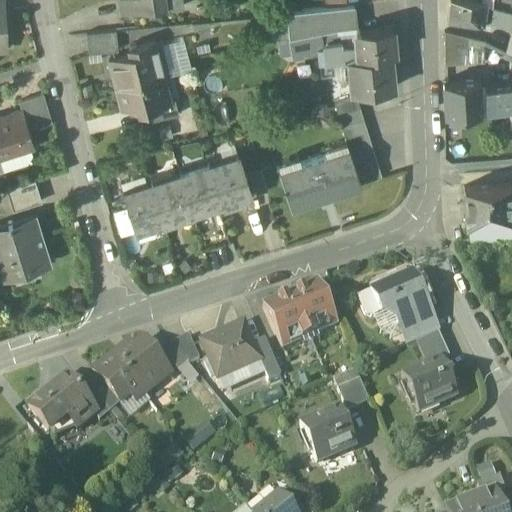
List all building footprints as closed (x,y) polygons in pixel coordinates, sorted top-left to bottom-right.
[(141,0),(118,0),(121,14),(132,13),(143,12),(141,0)] [(163,0),(141,0),(143,12),(165,9),(163,0)] [(181,0),(163,0),(165,9),(182,7),(181,0)] [(480,4),(450,0),(449,0),(447,20),(482,25),(485,8),(480,8),(480,4)] [(511,0),(511,4),(511,3),(511,14),(494,11),(491,25),(511,30),(511,0)] [(354,5),(286,12),(289,38),(332,30),(332,29),(337,29),(356,26),(354,5)] [(337,29),(332,29),(332,30),(334,43),(342,42),(342,46),(357,45),(356,31),(357,31),(356,26),(337,29)] [(357,31),(356,31),(357,45),(358,58),(390,54),(394,54),(392,27),(357,31)] [(116,30),(86,33),(88,54),(118,50),(116,30)] [(332,30),(289,38),(292,57),(303,55),(303,50),(322,46),(322,44),(334,43),(332,30)] [(485,42),(447,32),(444,33),(445,67),(486,63),(485,42)] [(130,54),(110,59),(117,88),(161,77),(164,76),(154,40),(138,44),(136,43),(130,44),(128,47),(130,54)] [(334,43),(322,44),(322,46),(324,60),(330,60),(330,61),(343,59),(358,58),(357,45),(342,46),(342,42),(334,43)] [(495,46),(485,42),(486,63),(496,62),(495,46)] [(504,51),(495,46),(496,62),(496,68),(505,66),(504,51)] [(358,58),(343,59),(345,77),(351,78),(352,93),(394,89),(390,54),(358,58)] [(330,60),(324,60),(321,61),(321,75),(331,74),(330,61),(330,60)] [(511,65),(505,66),(496,68),(497,79),(511,77),(511,65)] [(161,77),(117,88),(122,108),(130,106),(131,112),(148,107),(167,102),(167,101),(161,77)] [(511,86),(483,90),(483,80),(443,83),(445,115),(485,112),(511,108),(511,86)] [(43,93),(19,101),(22,110),(28,129),(52,121),(43,93)] [(356,96),(334,103),(338,115),(360,108),(356,96)] [(167,102),(148,107),(151,121),(178,114),(175,99),(167,101),(167,102)] [(360,108),(338,115),(341,127),(363,119),(360,108)] [(22,110),(0,117),(0,156),(33,146),(28,129),(22,110)] [(363,119),(341,127),(345,138),(367,131),(363,119)] [(367,131),(345,138),(348,147),(349,150),(371,142),(367,131)] [(371,142),(349,150),(352,161),(374,154),(371,142)] [(348,147),(279,169),(292,207),(320,198),(321,201),(332,198),(331,195),(360,185),(360,184),(356,172),(352,161),(349,150),(348,147)] [(374,154),(352,161),(356,172),(378,165),(374,154)] [(238,159),(210,168),(221,204),(250,195),(238,159)] [(378,165),(356,172),(360,184),(381,176),(378,165)] [(210,168),(181,177),(193,213),(221,204),(210,168)] [(260,168),(249,172),(256,193),(267,190),(260,168)] [(181,177),(153,186),(164,222),(193,213),(181,177)] [(35,180),(6,189),(13,211),(41,202),(35,180)] [(511,185),(511,183),(464,187),(470,250),(511,245),(511,185)] [(164,222),(153,186),(124,195),(129,210),(135,232),(164,222)] [(129,210),(115,215),(121,236),(135,232),(129,210)] [(32,218),(0,227),(0,266),(2,275),(46,261),(41,247),(44,246),(40,231),(36,232),(32,218)] [(408,276),(371,292),(381,314),(385,312),(393,315),(398,326),(407,322),(429,313),(419,292),(416,293),(408,276)] [(317,283),(262,308),(282,351),(337,328),(317,283)] [(371,292),(361,297),(359,303),(364,316),(371,318),(381,314),(371,292)] [(429,313),(407,322),(416,345),(416,344),(438,335),(429,313)] [(242,327),(201,345),(217,382),(259,363),(251,347),(242,327)] [(416,344),(416,345),(427,368),(441,362),(442,363),(450,360),(438,335),(416,344)] [(188,338),(170,345),(186,364),(187,366),(198,361),(188,338)] [(143,341),(123,357),(118,351),(112,357),(140,391),(145,397),(162,384),(156,378),(166,370),(156,357),(143,341)] [(264,341),(251,347),(259,363),(268,383),(280,378),(264,341)] [(170,345),(156,357),(166,370),(171,366),(176,372),(186,364),(170,345)] [(140,391),(112,357),(92,373),(102,385),(92,393),(110,415),(119,407),(120,408),(140,391)] [(427,368),(401,380),(418,416),(457,399),(442,363),(441,362),(427,368)] [(354,373),(333,382),(337,393),(359,383),(354,373)] [(63,381),(28,409),(48,434),(66,420),(76,432),(94,418),(95,416),(77,394),(75,396),(63,381)] [(359,383),(337,393),(347,415),(369,405),(359,383)] [(92,393),(87,386),(77,394),(95,416),(94,418),(99,424),(110,415),(92,393)] [(339,411),(300,429),(316,465),(355,448),(339,411)] [(194,453),(218,436),(209,423),(185,440),(194,453)] [(162,456),(169,467),(185,458),(179,446),(162,456)] [(492,465),(477,471),(482,482),(497,476),(492,465)] [(498,480),(476,488),(480,499),(493,494),(493,495),(502,491),(498,480)] [(480,499),(446,511),(500,511),(493,495),(493,494),(480,499)] [(291,511),(277,495),(256,511),(291,511)]
